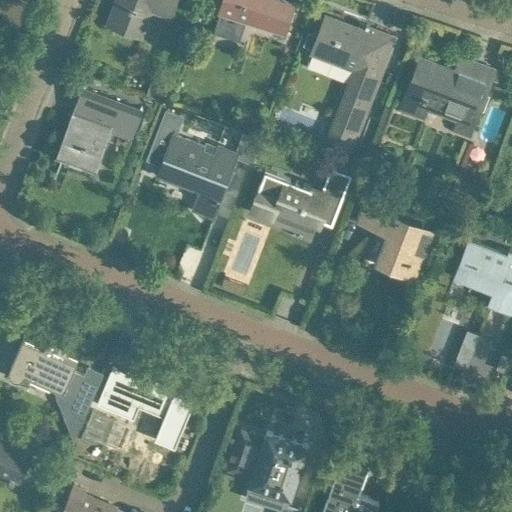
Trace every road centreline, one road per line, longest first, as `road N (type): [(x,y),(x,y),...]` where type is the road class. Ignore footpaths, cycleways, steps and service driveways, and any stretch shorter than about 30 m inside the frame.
road 1 (residential): [(467,417),(16,240)]
road 2 (residential): [(0,178),(70,0)]
